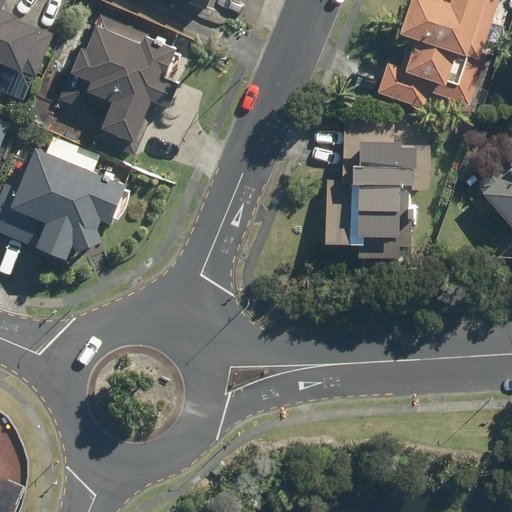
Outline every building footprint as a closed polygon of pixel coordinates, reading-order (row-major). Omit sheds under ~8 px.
[(0,0),(0,68),(21,77),(37,36),(0,21),(0,7),(2,0),(0,0)] [(441,0),(441,2),(433,0),(403,0),(391,34),(410,41),(401,66),(389,62),(377,96),(420,111),(426,94),(466,108),(479,72),(474,70),(498,0),(441,0)] [(165,82),(179,48),(96,14),(60,101),(100,118),(92,138),(127,152),(146,107),(167,116),(179,88),(165,82)] [(427,194),(429,148),(393,146),(395,121),(339,118),(336,184),(321,183),(318,242),(352,244),(351,256),(396,258),(397,229),(406,229),(408,193),(427,194)] [(0,150),(10,128),(0,122),(0,150)] [(93,177),(100,159),(52,137),(44,155),(33,150),(16,189),(6,184),(0,196),(0,237),(61,264),(68,250),(73,261),(98,248),(93,237),(97,226),(108,231),(126,191),(93,177)] [(511,137),(492,154),(506,171),(477,194),(511,237),(511,137)]
